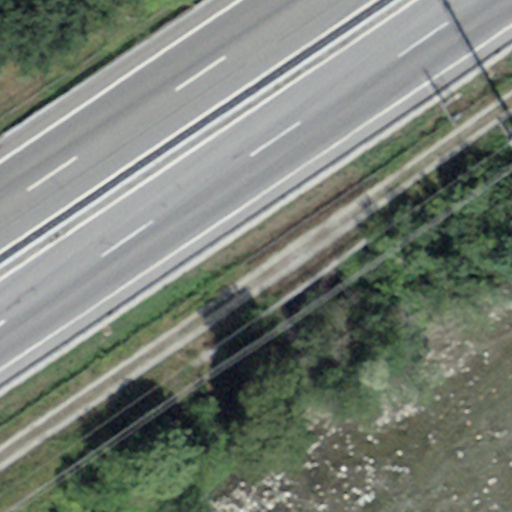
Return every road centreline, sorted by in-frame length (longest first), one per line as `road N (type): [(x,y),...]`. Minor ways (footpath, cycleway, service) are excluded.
road 1 (track): [(0,461),(511,111)]
road 2 (motorway): [(0,326),(485,0)]
road 3 (motorway): [(320,0),(0,216)]
